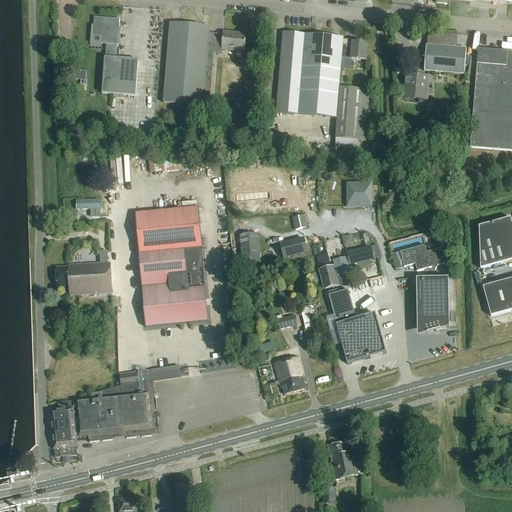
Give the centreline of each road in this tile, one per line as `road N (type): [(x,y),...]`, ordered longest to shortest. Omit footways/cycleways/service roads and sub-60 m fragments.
road 1 (unclassified): [(32,0),(48,487)]
road 2 (primary): [(48,487),(511,362)]
road 3 (unclassified): [(511,27),(188,0)]
